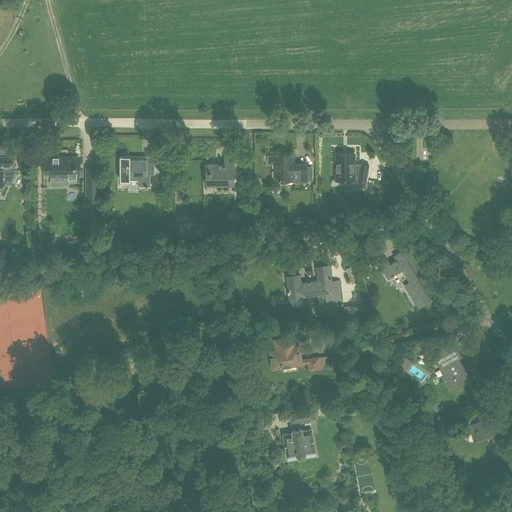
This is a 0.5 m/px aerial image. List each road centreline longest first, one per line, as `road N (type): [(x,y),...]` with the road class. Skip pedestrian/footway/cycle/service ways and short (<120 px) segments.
road 1 (residential): [(511,354),(370,124)]
road 2 (track): [(242,125),(0,123)]
road 3 (track): [(254,511),(220,327)]
road 4 (track): [(242,243),(426,215)]
road 5 (residential): [(511,124),(370,124)]
road 6 (residential): [(242,125),(370,124)]
road 7 (track): [(78,122),(48,0)]
